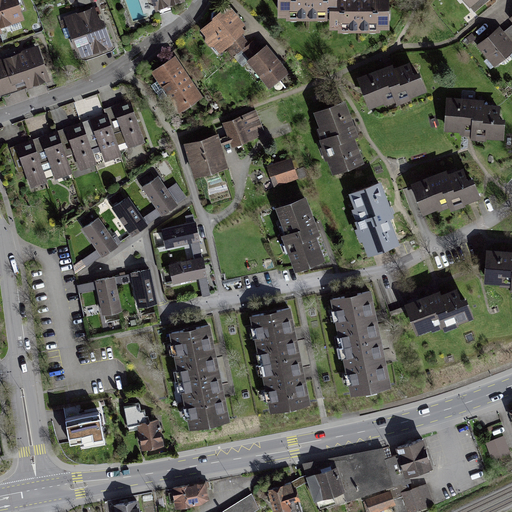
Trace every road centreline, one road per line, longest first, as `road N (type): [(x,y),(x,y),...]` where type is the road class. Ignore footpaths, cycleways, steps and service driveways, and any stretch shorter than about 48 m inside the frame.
road 1 (primary): [(511,385),(327,439),(37,488)]
road 2 (residential): [(121,257),(147,242),(164,312),(381,268),(511,205)]
road 3 (residential): [(0,231),(37,488)]
road 4 (residential): [(208,0),(191,22),(122,66),(0,117)]
